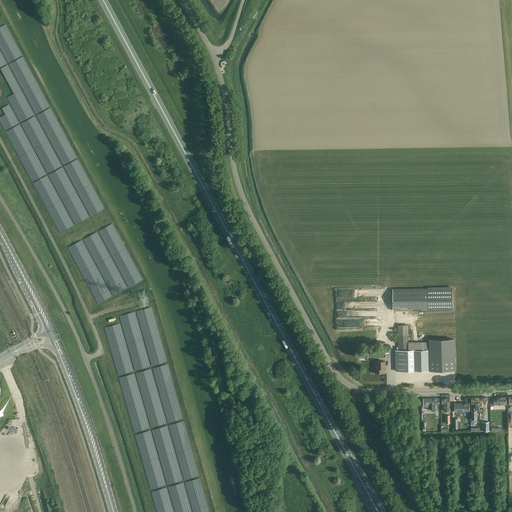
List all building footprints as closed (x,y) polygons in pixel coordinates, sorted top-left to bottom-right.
[(453,288),(430,288),(393,289),(393,310),(430,310),(453,309),(453,288)] [(396,350),(395,350),(396,371),(429,370),(455,369),(454,339),(429,340),(429,345),(428,345),(428,341),(408,342),(408,325),(398,325),(398,347),(396,347),(396,350)] [(385,361),(375,361),(375,372),(384,372),(384,366),(385,366),(385,361)] [(497,398),(493,398),(494,405),(506,404),(506,396),(497,397),(497,398)] [(480,409),(479,397),(471,397),(472,402),(476,402),(476,409),(480,409)] [(487,397),(479,397),(480,409),(483,409),(483,402),(487,402),(487,397)] [(439,398),(431,398),(423,398),(423,407),(431,406),(431,403),(431,410),(436,410),(436,403),(440,403),(439,398)] [(441,403),(444,403),(444,411),(450,410),(449,398),(441,398),(441,403)] [(469,403),(454,403),(454,411),(470,411),(469,403)] [(489,421),(481,421),(481,430),(489,430),(489,421)]
